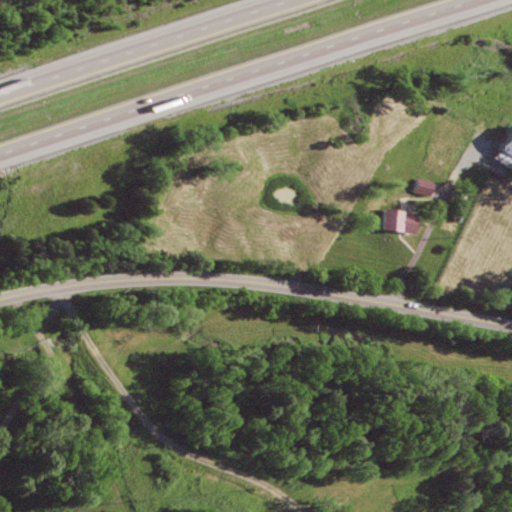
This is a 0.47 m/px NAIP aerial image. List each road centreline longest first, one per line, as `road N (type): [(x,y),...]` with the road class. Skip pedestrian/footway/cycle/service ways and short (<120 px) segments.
road 1 (secondary): [(0,298),(125,280),(213,279),(511,326)]
road 2 (motorway): [(0,156),(478,0)]
road 3 (track): [(70,286),(99,355),(137,411),(188,456),(301,511)]
road 4 (motorway): [(283,0),(0,93)]
